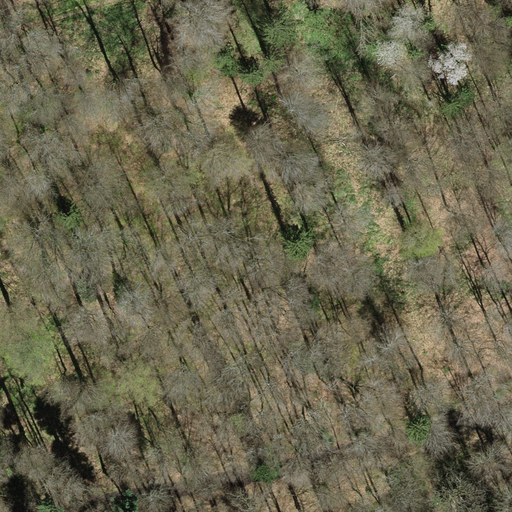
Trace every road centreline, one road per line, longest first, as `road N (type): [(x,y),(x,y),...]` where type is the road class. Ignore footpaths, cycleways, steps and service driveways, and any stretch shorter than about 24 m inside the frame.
road 1 (track): [(511,414),(73,511)]
road 2 (track): [(264,0),(0,237)]
road 3 (track): [(0,352),(55,405),(106,501)]
